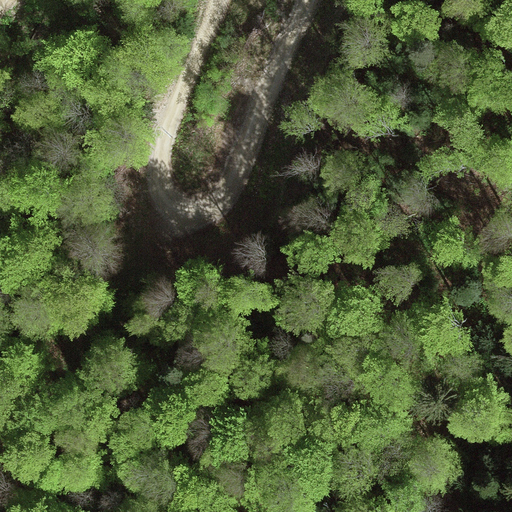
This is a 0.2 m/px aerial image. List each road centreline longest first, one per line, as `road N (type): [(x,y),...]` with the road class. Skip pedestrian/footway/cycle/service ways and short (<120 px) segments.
road 1 (track): [(309,0),(240,173),(216,205),(201,211),(171,204),(159,166),(217,0)]
road 2 (track): [(0,475),(148,286),(185,211)]
